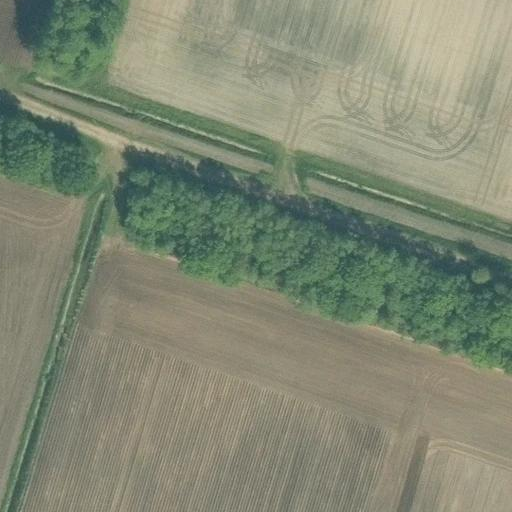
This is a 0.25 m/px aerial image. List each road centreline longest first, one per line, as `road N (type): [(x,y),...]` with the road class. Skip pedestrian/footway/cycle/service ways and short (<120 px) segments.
road 1 (track): [(511,260),(0,87)]
road 2 (track): [(84,188),(122,128),(112,234)]
